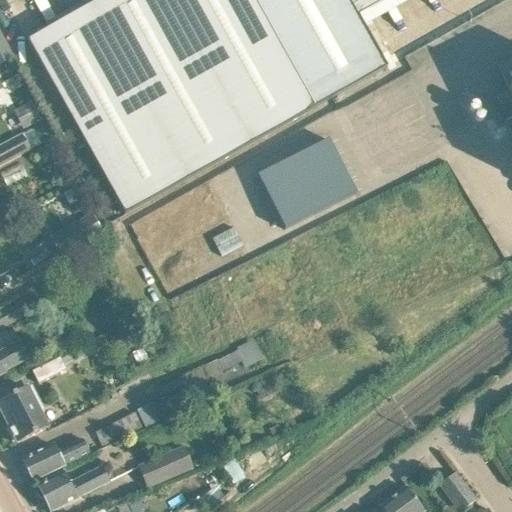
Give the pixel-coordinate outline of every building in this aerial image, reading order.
[(101,0),(27,41),(124,215),(313,109),(331,99),(386,68),(358,18),(347,0),(101,0)] [(347,0),(358,18),(389,0),(347,0)] [(511,56),(496,64),(511,96),(511,120),(504,124),(511,139),(511,56)] [(30,104),(22,109),(31,127),(40,122),(30,104)] [(0,145),(0,166),(30,150),(21,134),(0,145)] [(69,193),(62,197),(68,209),(75,205),(69,193)] [(75,249),(103,234),(92,214),(65,228),(75,249)] [(0,312),(0,329),(27,314),(19,301),(0,312)] [(109,337),(117,353),(136,343),(128,327),(109,337)] [(0,376),(5,374),(4,372),(29,358),(20,341),(0,352),(0,376)] [(203,367),(208,378),(243,360),(238,350),(203,367)] [(32,372),(38,384),(66,370),(60,358),(32,372)] [(202,367),(184,376),(191,390),(209,381),(202,367)] [(191,390),(184,376),(157,390),(164,404),(191,390)] [(254,385),(261,400),(275,393),(269,378),(254,385)] [(47,428),(39,412),(42,410),(34,393),(30,395),(26,388),(0,401),(0,409),(9,427),(6,429),(13,443),(16,441),(17,444),(47,428)] [(101,447),(142,428),(135,414),(113,424),(95,433),(101,447)] [(275,418),(267,422),(273,436),(281,433),(275,418)] [(239,440),(244,450),(254,446),(249,436),(239,440)] [(22,461),(33,482),(90,454),(82,440),(56,452),(53,446),(22,461)] [(138,465),(147,487),(193,468),(184,447),(138,465)] [(232,458),(220,462),(227,483),(240,479),(232,458)] [(36,486),(49,511),(52,511),(68,504),(109,483),(101,467),(69,484),(63,472),(36,486)] [(439,486),(451,502),(458,511),(460,511),(476,501),(455,474),(439,486)] [(424,511),(418,504),(406,488),(380,507),(383,511),(424,511)] [(101,511),(136,511),(132,501),(126,504),(106,511),(103,511),(101,511)]
